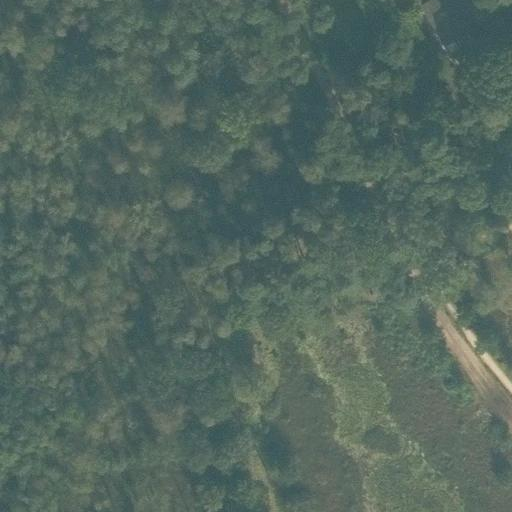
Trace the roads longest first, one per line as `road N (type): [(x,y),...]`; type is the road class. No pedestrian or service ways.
road 1 (track): [(278,0),(410,274)]
road 2 (track): [(511,420),(410,274)]
